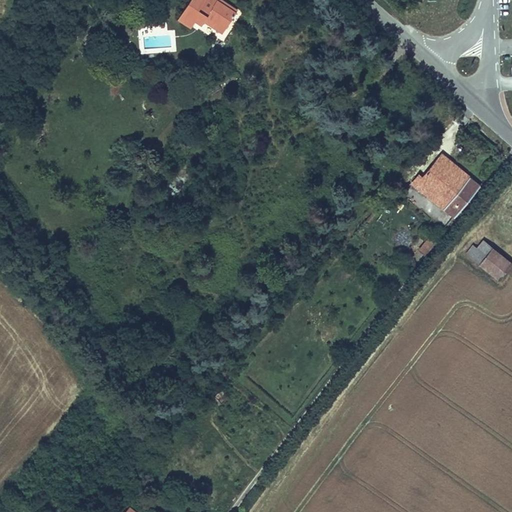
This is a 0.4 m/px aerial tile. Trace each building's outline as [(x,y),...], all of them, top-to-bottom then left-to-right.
[(219,31),(228,17),(210,4),(208,6),(200,0),(186,0),(173,20),(185,28),(189,21),(195,24),(196,22),(198,19),(209,27),(210,25),(219,31)] [(209,27),(198,19),(196,22),(216,36),(219,31),(210,25),(209,27)] [(405,179),(453,217),(477,187),(430,149),(405,179)] [(499,234),(508,221),(502,218),(494,230),(499,234)] [(418,249),(424,254),(435,240),(429,235),(418,249)] [(477,248),(474,244),(467,253),(498,279),(510,264),(482,241),(477,248)]
